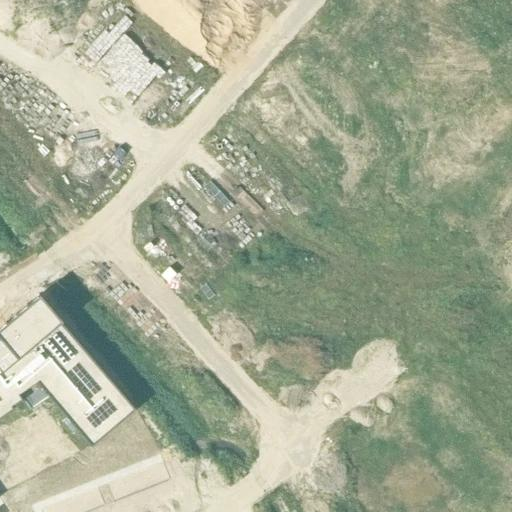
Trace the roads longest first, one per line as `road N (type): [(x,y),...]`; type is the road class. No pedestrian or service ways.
road 1 (residential): [(95,220),(310,0)]
road 2 (residential): [(288,438),(95,220)]
road 3 (residential): [(511,278),(288,438)]
road 4 (track): [(169,152),(0,48)]
road 5 (residential): [(379,0),(511,130)]
road 6 (residential): [(0,294),(95,220)]
